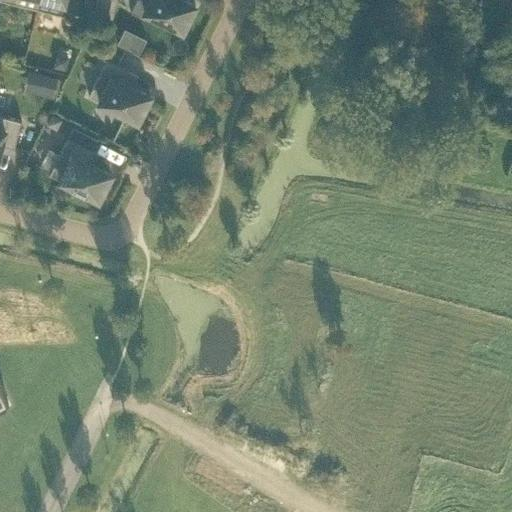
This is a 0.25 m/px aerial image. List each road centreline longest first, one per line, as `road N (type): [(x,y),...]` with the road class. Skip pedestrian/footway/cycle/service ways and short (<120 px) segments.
road 1 (residential): [(246,0),(116,244),(0,213)]
road 2 (unclassified): [(52,511),(111,391),(320,511)]
